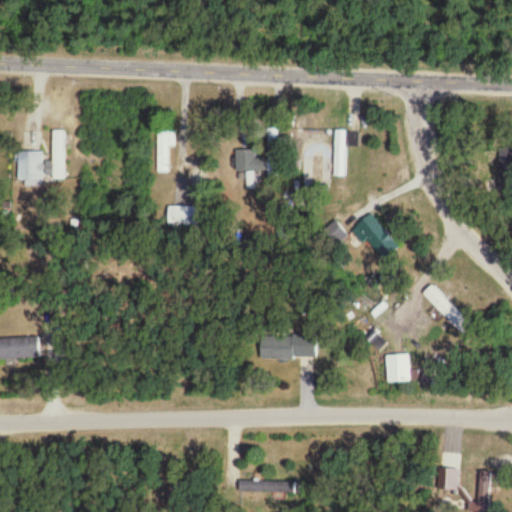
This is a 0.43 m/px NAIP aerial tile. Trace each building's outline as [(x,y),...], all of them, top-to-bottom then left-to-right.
[(269,133),(269,172),(281,172),(281,133),(269,133)] [(69,134),(55,134),(55,183),(69,183),(69,134)] [(335,134),(335,180),(347,180),(347,134),(335,134)] [(159,135),(159,175),(175,175),(175,135),(159,135)] [(267,153),(237,153),(237,174),(267,174),(267,153)] [(19,184),(44,184),(44,154),(19,154),(19,184)] [(180,222),(191,223),(192,212),(180,212),(180,222)] [(354,232),(380,265),(399,250),(373,217),(354,232)] [(348,238),(336,224),(325,233),(336,247),(348,238)] [(453,329),(464,318),(433,287),(423,297),(453,329)] [(261,362),(316,362),(316,339),(261,339),(261,362)] [(38,341),(0,340),(0,362),(38,363),(38,341)] [(387,358),(387,385),(410,385),(409,358),(387,358)] [(476,511),(488,511),(491,476),(479,475),(476,511)] [(251,499),(297,500),(297,483),(251,482),(251,499)]
